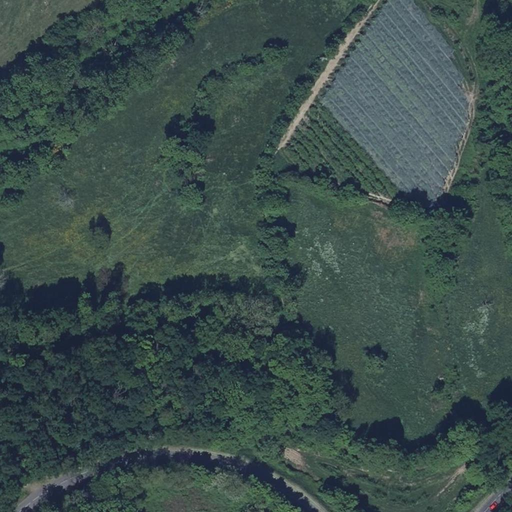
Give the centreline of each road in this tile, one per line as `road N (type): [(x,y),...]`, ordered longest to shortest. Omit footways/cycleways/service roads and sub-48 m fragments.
road 1 (track): [(373,0),(283,135),(266,190),(281,290),(326,437),(415,464),(511,431)]
road 2 (secondary): [(19,511),(107,462),(183,454),(254,471),(309,511)]
road 3 (track): [(0,357),(122,334),(295,332)]
